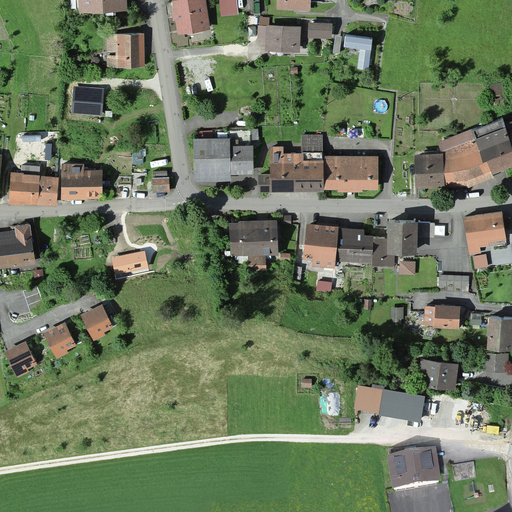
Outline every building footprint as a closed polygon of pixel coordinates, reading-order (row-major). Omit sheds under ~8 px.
[(131,0),(83,0),(84,10),(132,9),(131,0)] [(207,0),(177,0),(181,32),(210,30),(207,0)] [(239,0),(220,0),(221,15),(240,15),(239,0)] [(313,0),(280,0),(280,8),(313,10),(313,0)] [(333,21),(308,20),(308,38),(332,39),(333,21)] [(303,24),(271,23),(270,49),(302,51),(303,24)] [(147,32),(108,33),(109,66),(147,66),(147,32)] [(373,37),(346,33),(344,46),(360,49),(358,68),(369,70),(373,37)] [(105,88),(73,86),(70,113),(102,115),(105,88)] [(503,117),(471,129),(484,162),(486,161),(492,175),(511,167),(511,141),(505,124),(503,117)] [(471,129),(454,136),(465,169),(468,186),(468,188),(493,177),(492,175),(486,161),(484,162),(471,129)] [(322,150),(322,135),(301,135),(302,150),(322,150)] [(438,143),(443,154),(444,188),(468,186),(465,169),(454,136),(438,143)] [(230,138),(193,137),(192,182),(230,183),(230,174),(230,145),(230,138)] [(254,145),(230,145),(230,174),(254,174),(254,145)] [(259,192),(285,192),(285,153),(285,148),(270,148),(271,175),(259,175),(259,192)] [(324,189),(324,160),(303,160),(303,153),(285,153),(285,192),(324,192),(324,189)] [(443,154),(414,155),(416,189),(444,188),(443,154)] [(350,192),(350,156),(324,156),(324,160),(324,189),(337,189),(337,192),(350,192)] [(362,189),(378,189),(379,156),(350,156),(350,192),(362,192),(362,189)] [(102,166),(62,166),(62,199),(102,199),(102,166)] [(58,174),(10,171),(8,205),(56,208),(58,174)] [(171,175),(155,175),(155,191),(171,191),(171,175)] [(501,213),(464,218),(469,255),(481,253),(480,247),(489,246),(488,241),(505,239),(501,213)] [(290,223),(290,215),(281,215),(281,223),(290,223)] [(274,219),(254,220),(256,254),(264,254),(278,253),(276,226),(274,219)] [(256,254),(254,220),(229,222),(231,255),(248,255),(256,254)] [(387,220),(386,237),(386,253),(415,254),(415,237),(416,221),(387,220)] [(416,221),(415,237),(433,237),(434,221),(416,221)] [(337,226),(307,224),(304,258),(311,259),(311,266),(333,268),(334,260),(337,226)] [(352,227),(337,226),(334,260),(350,261),(352,227)] [(365,228),(352,227),(350,261),(370,262),(372,237),(364,236),(365,228)] [(36,231),(0,234),(0,267),(39,263),(36,231)] [(386,237),(372,237),(370,262),(370,265),(394,266),(394,253),(386,253),(386,237)] [(145,250),(111,257),(115,274),(149,267),(145,250)] [(290,253),(282,253),(281,261),(289,262),(290,253)] [(256,254),(248,255),(248,270),(265,270),(264,254),(256,254)] [(487,268),(485,255),(473,257),(475,270),(487,268)] [(415,261),(401,260),(400,273),(414,274),(415,261)] [(301,280),(302,267),(295,266),(293,279),(301,280)] [(468,275),(439,274),(438,290),(467,292),(468,275)] [(103,303),(83,314),(96,339),(117,328),(103,303)] [(461,305),(425,303),(424,326),(460,327),(461,305)] [(404,307),(391,307),(390,318),(403,318),(404,307)] [(511,316),(488,316),(486,347),(511,348),(511,316)] [(67,322),(47,332),(59,356),(79,345),(67,322)] [(27,340),(6,349),(17,374),(38,365),(27,340)] [(510,352),(483,351),(483,370),(509,371),(510,352)] [(458,363),(422,359),(419,385),(455,389),(458,363)] [(425,394),(357,386),(354,410),(422,419),(425,394)] [(445,401),(431,401),(430,415),(444,416),(445,401)] [(441,479),(436,447),(387,455),(392,487),(441,479)] [(473,463),(453,465),(455,481),(475,478),(473,463)]
